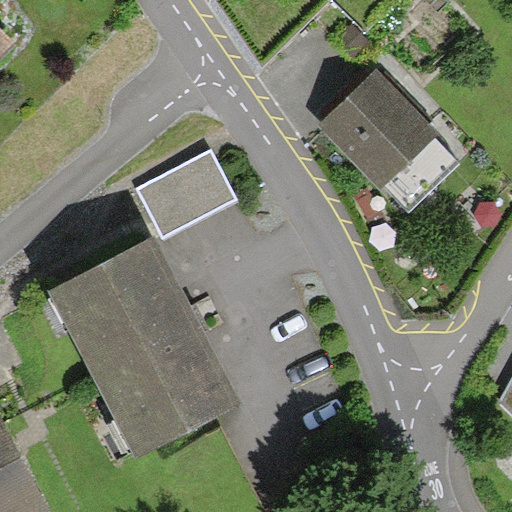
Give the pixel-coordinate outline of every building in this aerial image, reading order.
[(0,63),(16,48),(0,30),(0,63)] [(323,129),(383,188),(387,184),(410,208),(458,161),(435,137),(437,133),(377,74),(323,129)] [(214,144),(143,179),(169,232),(240,196),(214,144)] [(56,294),(135,452),(237,401),(158,244),(56,294)] [(511,383),(503,403),(511,412),(511,383)] [(0,412),(0,511),(30,511),(47,504),(0,412)]
